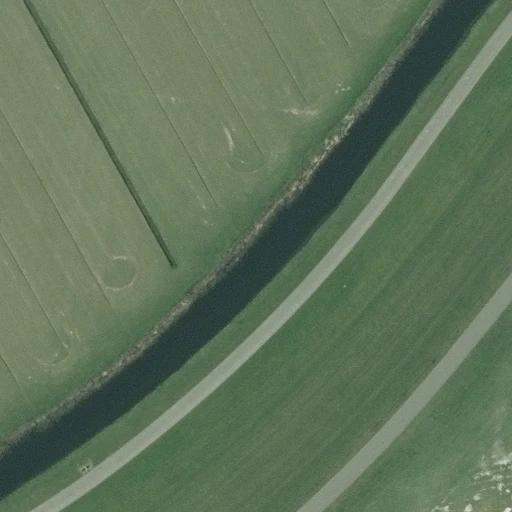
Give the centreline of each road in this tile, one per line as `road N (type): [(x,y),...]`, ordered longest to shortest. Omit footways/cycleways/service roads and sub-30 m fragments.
road 1 (unclassified): [(511,31),(363,230),(284,320),(138,453),(58,511)]
road 2 (unclassified): [(325,511),(423,416),(511,310)]
